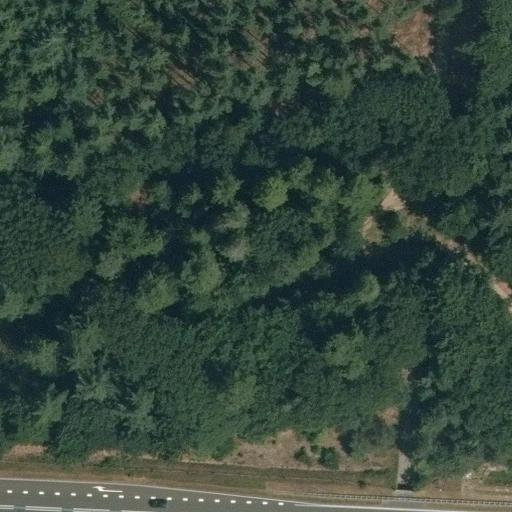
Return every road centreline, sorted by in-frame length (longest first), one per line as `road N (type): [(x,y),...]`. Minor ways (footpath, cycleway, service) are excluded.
road 1 (track): [(427,135),(413,175),(380,218),(334,259),(263,289),(178,313),(142,311),(28,249)]
road 2 (track): [(436,0),(427,135)]
road 3 (track): [(334,259),(446,241),(461,252)]
